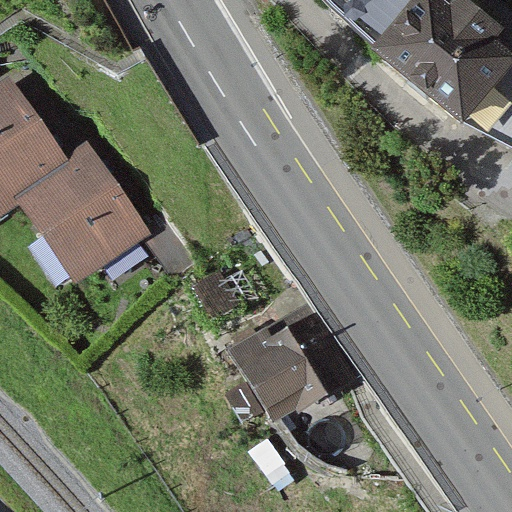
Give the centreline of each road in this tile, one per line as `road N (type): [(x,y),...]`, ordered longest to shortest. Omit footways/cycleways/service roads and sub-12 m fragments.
road 1 (tertiary): [(166,0),(266,162),(508,511)]
road 2 (residential): [(298,0),(376,86),(511,196)]
